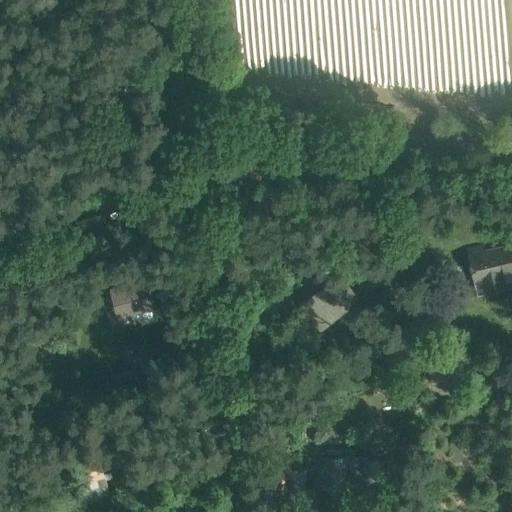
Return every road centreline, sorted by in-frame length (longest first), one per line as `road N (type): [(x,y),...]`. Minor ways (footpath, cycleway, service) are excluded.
road 1 (tertiary): [(511,153),(334,150),(0,241)]
road 2 (track): [(193,0),(234,511)]
